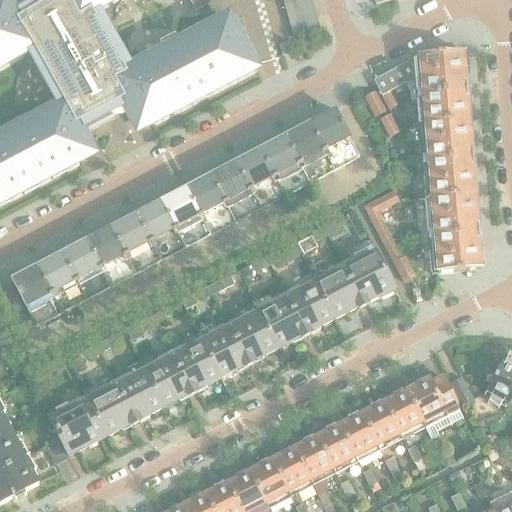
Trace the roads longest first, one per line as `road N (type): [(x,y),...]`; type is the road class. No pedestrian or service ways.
road 1 (residential): [(79,511),(511,285)]
road 2 (residential): [(0,249),(355,62)]
road 3 (residential): [(355,62),(478,0)]
